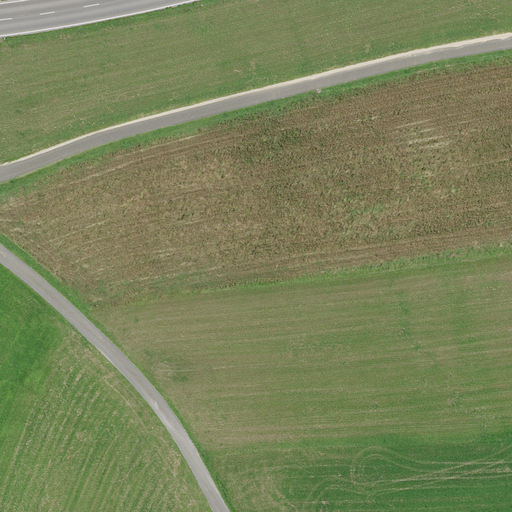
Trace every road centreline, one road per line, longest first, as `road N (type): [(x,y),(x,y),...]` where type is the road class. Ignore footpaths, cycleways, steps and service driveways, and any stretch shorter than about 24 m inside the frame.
road 1 (unclassified): [(511,45),(418,62),(0,173)]
road 2 (unclassified): [(0,255),(154,400),(221,511)]
